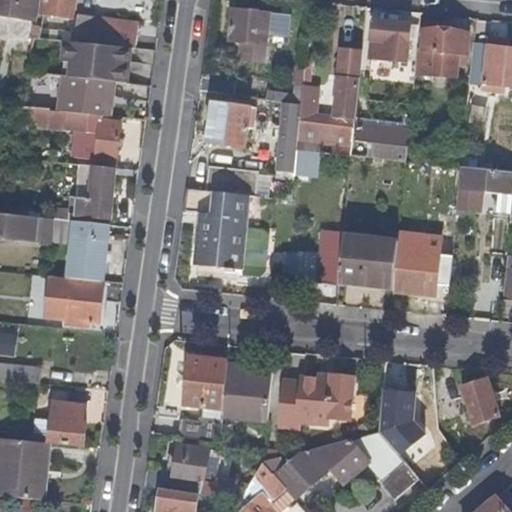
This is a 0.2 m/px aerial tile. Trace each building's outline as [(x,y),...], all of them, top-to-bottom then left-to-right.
[(0,0),(0,17),(37,22),(40,0),(0,0)] [(75,21),(77,0),(45,0),(44,17),(75,21)] [(265,65),(270,16),(233,11),(230,44),(241,46),(239,62),(265,65)] [(92,45),(94,31),(95,18),(79,16),(77,34),(42,29),(41,40),(71,43),(92,45)] [(136,49),(139,24),(117,22),(95,18),(94,31),(92,45),(131,49),(136,49)] [(407,63),(411,25),(373,22),(370,60),(407,63)] [(468,51),(470,34),(424,30),(423,32),(421,58),(435,59),(436,54),(447,55),(448,53),(448,50),(468,51)] [(32,58),(35,39),(35,37),(15,35),(13,56),(32,58)] [(507,49),(508,41),(488,38),(487,48),(507,49)] [(129,80),(131,49),(92,45),(71,43),(69,64),(76,65),(75,79),(97,82),(104,82),(128,85),(129,85),(129,80)] [(485,72),(487,48),(474,46),(472,70),(485,72)] [(511,49),(507,49),(487,48),(485,72),(484,84),(491,85),(509,87),(511,87),(511,49)] [(354,141),(357,101),(361,51),(342,50),(341,69),(337,109),(321,108),(321,101),(313,100),(313,90),(303,89),(302,107),(299,135),(354,141)] [(303,89),(305,69),(297,68),(295,88),(303,89)] [(423,87),(425,71),(416,70),(414,86),(423,87)] [(50,112),(53,89),(55,76),(29,72),(23,108),(50,112)] [(234,97),(236,80),(203,75),(200,93),(234,97)] [(96,95),(97,82),(75,79),(55,76),(53,89),(67,91),(90,94),(96,95)] [(130,102),(131,85),(129,85),(128,85),(104,82),(103,99),(130,102)] [(490,91),(491,85),(484,84),(483,91),(490,92),(490,91)] [(302,107),(303,89),(295,88),(295,95),(284,94),(283,104),(286,105),(302,107)] [(283,104),(284,94),(269,92),(267,102),(283,104)] [(239,109),(239,101),(228,100),(227,107),(239,109)] [(297,154),(299,135),(302,107),(286,105),(278,175),(295,177),(297,154)] [(249,131),(251,117),(251,110),(239,109),(227,107),(215,106),(211,145),(246,150),(249,131)] [(67,132),(69,113),(50,112),(48,129),(67,132)] [(89,134),(91,115),(69,113),(67,132),(89,134)] [(101,136),(103,121),(103,117),(91,115),(89,134),(101,136)] [(118,165),(123,124),(103,121),(101,136),(98,162),(118,165)] [(406,148),(407,132),(357,127),(355,143),(406,148)] [(386,178),(387,165),(355,161),(352,187),(362,188),(363,176),(386,178)] [(401,192),(404,165),(387,163),(387,165),(386,178),(384,190),(401,192)] [(111,226),(116,178),(117,170),(95,168),(92,200),(90,224),(111,226)] [(509,242),(511,214),(511,173),(462,169),(455,237),(509,242)] [(134,180),(134,172),(117,170),(116,178),(134,180)] [(259,200),(261,177),(210,170),(208,193),(223,196),(259,200)] [(221,216),(223,196),(208,193),(187,190),(184,213),(201,216),(201,214),(221,216)] [(90,224),(92,200),(80,199),(76,222),(90,224)] [(320,213),(321,200),(310,200),(310,212),(320,213)] [(53,240),(55,220),(36,218),(0,213),(0,236),(9,238),(52,242),(53,240)] [(241,272),(247,219),(221,216),(201,214),(201,216),(196,268),(199,268),(215,270),(241,272)] [(71,244),(74,222),(55,220),(53,240),(71,244)] [(104,283),(111,226),(90,224),(76,222),(74,222),(71,244),(68,280),(104,283)] [(340,280),(344,236),(344,233),(323,231),(319,283),(340,284),(340,280)] [(395,285),(399,244),(399,241),(344,236),(340,280),(395,285)] [(429,294),(432,270),(439,266),(440,253),(423,251),(423,247),(399,244),(395,285),(394,291),(429,294)] [(436,294),(439,266),(432,270),(429,294),(436,294)] [(449,296),(452,266),(439,266),(436,294),(449,296)] [(214,279),(215,270),(199,268),(198,277),(214,279)] [(395,285),(340,280),(340,284),(340,286),(394,291),(395,285)] [(100,308),(101,287),(52,281),(47,319),(66,322),(66,326),(89,329),(91,325),(98,326),(100,310),(100,308)] [(106,311),(108,287),(101,287),(100,308),(100,310),(106,311)] [(0,352),(14,353),(15,336),(0,335),(0,352)] [(224,417),(230,366),(230,361),(191,357),(185,404),(203,407),(202,423),(185,421),(182,436),(221,442),(224,417)] [(408,407),(414,364),(388,362),(382,401),(382,413),(397,409),(408,407)] [(0,380),(40,385),(41,368),(0,363),(0,380)] [(269,422),(275,371),(230,366),(224,417),(269,422)] [(352,413),(356,379),(334,376),(334,382),(321,380),(304,378),(304,383),(286,380),(285,395),(281,427),(300,430),(300,424),(330,427),(330,419),(352,421),(352,413)] [(501,417),(488,380),(464,387),(469,401),(472,411),(476,424),(501,417)] [(84,423),(81,422),(84,406),(54,400),(52,412),(47,439),(49,440),(80,444),(84,423)] [(382,413),(382,401),(366,400),(365,412),(382,413)] [(472,411),(469,401),(461,404),(464,412),(472,411)] [(21,417),(22,406),(3,403),(1,413),(3,415),(19,417),(21,417)] [(411,442),(397,409),(382,413),(380,433),(398,453),(411,442)] [(17,440),(19,417),(3,415),(1,438),(17,440)] [(404,460),(398,453),(380,433),(364,437),(393,470),(404,460)] [(40,476),(44,445),(2,441),(0,457),(0,495),(44,501),(46,477),(40,476)] [(341,486),(365,465),(345,442),(301,453),(277,476),(297,499),(327,471),(341,486)] [(206,482),(211,450),(179,444),(173,478),(172,490),(200,495),(203,496),(206,482)] [(46,477),(49,446),(44,445),(40,476),(46,477)] [(394,500),(419,478),(404,460),(393,470),(380,483),(394,500)] [(282,511),(297,499),(277,476),(264,463),(249,489),(258,499),(243,511),(282,511)] [(172,490),(173,478),(147,474),(145,486),(161,489),(172,490)] [(223,492),(223,485),(206,482),(203,496),(222,498),(223,492)] [(197,511),(200,495),(172,490),(161,489),(157,511),(197,511)] [(511,511),(499,497),(481,511),(511,511)]
